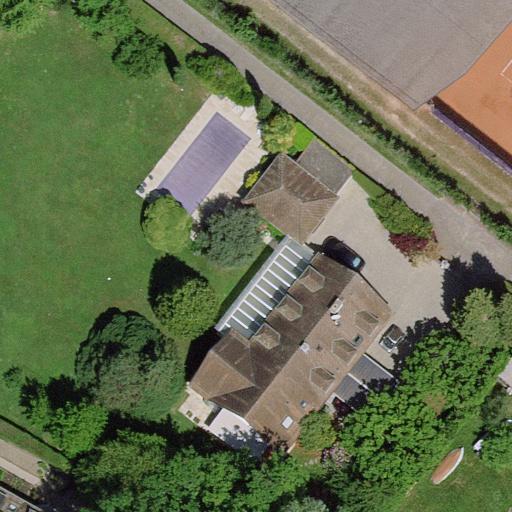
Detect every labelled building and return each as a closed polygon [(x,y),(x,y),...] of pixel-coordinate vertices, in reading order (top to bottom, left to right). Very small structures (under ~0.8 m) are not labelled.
[(286,0),(420,105),(504,0),(286,0)] [(295,173),(337,205),(358,178),(315,145),(295,173)] [(295,173),(283,164),(249,209),(303,249),(337,205),(295,173)] [(249,361),(320,269),(292,247),(221,339),(230,347),(249,361)] [(279,469),(391,323),(320,269),(249,361),(230,347),(189,400),(279,469)]
